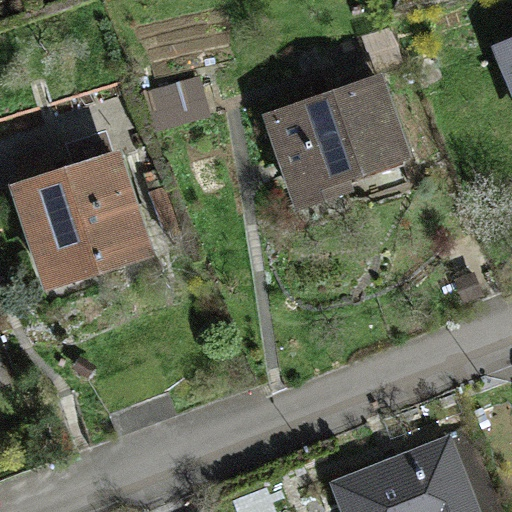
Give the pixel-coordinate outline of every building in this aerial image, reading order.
[(511,29),(459,49),(495,148),(511,142),(511,29)] [(356,80),(236,117),(261,198),(381,161),(356,80)] [(188,81),(137,98),(149,135),(200,118),(188,81)] [(107,163),(0,191),(0,265),(6,288),(132,254),(107,163)] [(511,406),(498,411),(511,453),(511,406)] [(307,511),(442,511),(420,445),(298,486),(307,511)]
